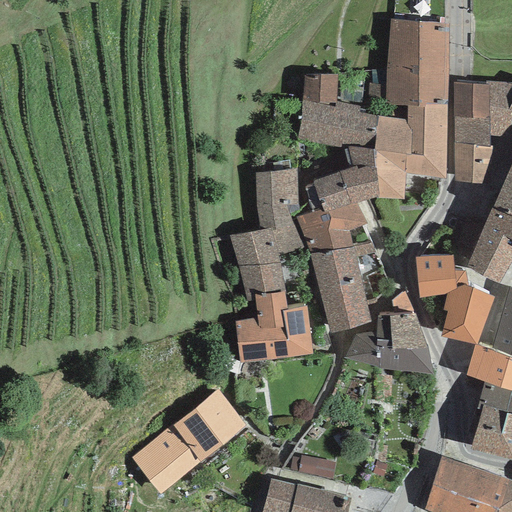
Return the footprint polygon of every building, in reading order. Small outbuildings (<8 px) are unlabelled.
[(390,20),(385,103),(407,104),(447,105),(447,24),(390,20)] [(337,75),(304,75),(302,101),(336,103),(337,75)] [(511,117),(511,83),(486,81),(485,85),(489,85),(490,135),(508,138),(511,117)] [(485,85),(453,82),(454,182),(482,185),(494,147),(490,147),(490,135),(489,85),(485,85)] [(336,103),(302,101),(298,139),(348,150),(350,167),(376,169),(374,151),(378,115),(359,112),(360,107),(336,103)] [(403,200),(406,174),(446,179),(447,105),(407,104),(407,120),(378,115),(374,151),(376,169),(378,198),(403,200)] [(511,163),(493,208),(511,214),(511,163)] [(350,167),(313,182),(314,185),(305,188),(311,213),(323,209),(325,213),(357,203),(378,198),(376,169),(350,167)] [(298,211),(296,169),(255,173),(256,206),(260,230),(270,228),(278,256),(303,248),(289,214),(298,211)] [(349,232),(367,224),(357,203),(325,213),(323,209),(311,213),(296,217),(310,253),(353,247),(352,244),(349,232)] [(511,214),(493,208),(466,268),(497,284),(511,259),(511,214)] [(260,230),(229,236),(238,267),(246,301),(254,301),(254,296),(283,292),(285,292),(278,256),(270,228),(260,230)] [(355,257),(375,253),(369,241),(352,244),(353,247),(355,257)] [(310,253),(330,333),(370,321),(355,257),(353,247),(310,253)] [(415,258),(419,299),(446,294),(463,285),(467,286),(465,271),(454,271),(452,256),(415,258)] [(443,311),(447,312),(440,337),(473,344),(477,344),(494,297),(467,286),(463,285),(446,294),(443,311)] [(511,288),(509,288),(492,348),(511,354),(511,288)] [(391,301),(393,315),(413,314),(403,291),(391,301)] [(239,363),(313,355),(306,306),(287,310),(283,292),(254,296),(254,301),(257,318),(235,321),(239,363)] [(379,368),(431,375),(426,347),(416,314),(413,314),(393,315),(377,316),(376,333),(356,335),(345,358),(379,368)] [(474,346),(465,375),(484,382),(499,387),(511,391),(511,357),(478,346),(474,346)] [(477,409),(481,411),(483,405),(511,413),(511,391),(499,387),(484,382),(477,409)] [(172,426),(131,458),(160,494),(247,427),(217,389),(172,426)] [(481,411),(471,450),(511,460),(511,413),(483,405),(481,411)] [(511,511),(511,482),(441,456),(424,510),(429,511),(511,511)] [(343,511),(349,491),(270,472),(260,511),(343,511)]
